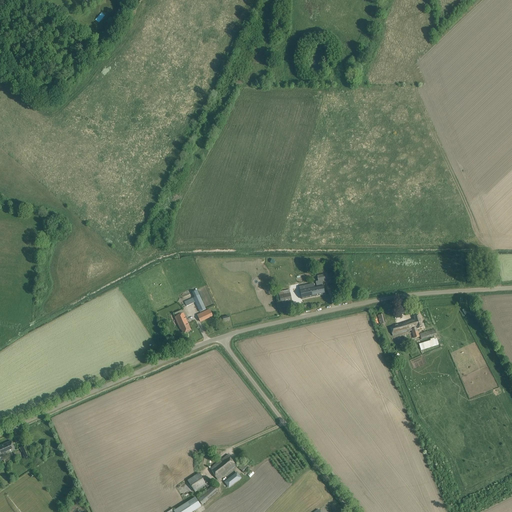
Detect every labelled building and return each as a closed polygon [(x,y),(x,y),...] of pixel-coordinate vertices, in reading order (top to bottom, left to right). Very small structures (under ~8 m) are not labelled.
[(318,287),(320,295),(325,294),(322,281),(327,279),(326,274),(317,276),(319,281),(316,282),(317,287),(318,287)] [(302,299),(320,295),(318,287),(317,287),(315,287),(314,284),(299,287),(302,299)] [(292,301),(291,296),(289,290),(279,292),(281,304),(292,301)] [(200,312),(205,310),(199,296),(185,302),(187,306),(196,302),(200,312)] [(212,316),(209,310),(198,315),(201,322),(212,316)] [(175,317),(178,323),(180,328),(181,328),(183,333),(191,330),(183,314),(175,317)] [(423,327),(421,319),(419,315),(413,316),(414,319),(390,327),(393,336),(412,330),(414,338),(419,337),(417,329),(423,327)] [(421,339),(437,335),(435,329),(420,334),(421,339)] [(436,340),(420,346),(422,351),(438,345),(436,340)] [(0,445),(0,452),(3,460),(8,469),(9,469),(6,462),(7,462),(5,457),(6,457),(5,455),(15,450),(11,441),(0,445)] [(31,457),(25,445),(21,447),(23,452),(23,451),(25,454),(24,455),(26,459),(31,457)] [(228,454),(224,458),(210,468),(219,479),(236,466),(228,454)] [(252,466),(246,460),(239,467),(239,468),(245,473),(252,466)] [(242,476),(238,471),(226,481),(230,485),(242,476)] [(207,485),(199,473),(188,480),(195,492),(207,485)] [(198,499),(203,504),(218,491),(213,485),(198,499)] [(195,497),(174,511),(192,511),(201,507),(195,497)]
